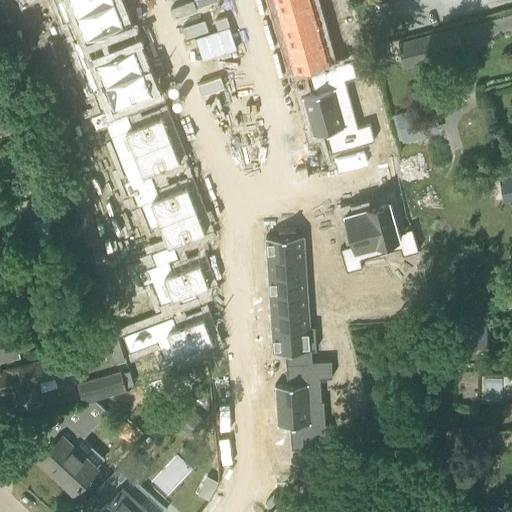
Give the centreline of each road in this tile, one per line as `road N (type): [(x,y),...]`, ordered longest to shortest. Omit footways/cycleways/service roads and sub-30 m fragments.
road 1 (residential): [(223,511),(250,473),(255,448),(234,213)]
road 2 (residential): [(234,213),(150,0)]
road 3 (residential): [(247,0),(307,187)]
